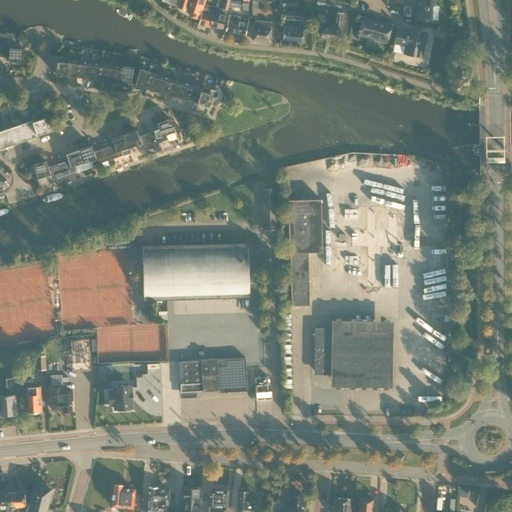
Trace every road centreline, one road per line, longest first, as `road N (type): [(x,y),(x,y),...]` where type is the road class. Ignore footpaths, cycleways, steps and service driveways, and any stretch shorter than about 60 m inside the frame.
road 1 (secondary): [(495,416),(488,0)]
road 2 (secondary): [(465,443),(143,438)]
road 3 (residential): [(154,455),(325,465)]
